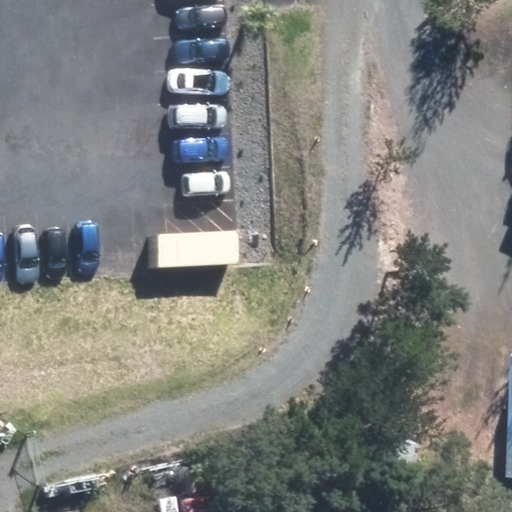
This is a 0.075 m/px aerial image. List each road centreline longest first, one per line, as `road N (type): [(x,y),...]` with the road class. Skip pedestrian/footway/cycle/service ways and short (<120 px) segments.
road 1 (unknown): [(347,0),(342,262),(321,347),(292,378),(0,493)]
road 2 (unknown): [(63,0),(65,162)]
